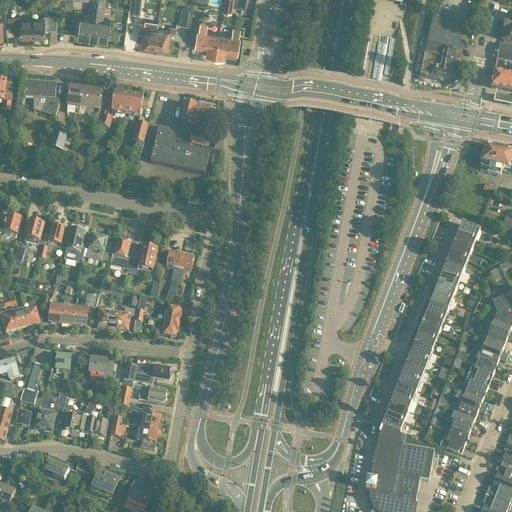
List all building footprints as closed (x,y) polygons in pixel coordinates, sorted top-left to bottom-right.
[(105,0),(78,0),(85,1),(85,0),(90,0),(89,14),(87,14),(86,16),(95,17),(103,18),(104,12),(106,12),(106,7),(105,7),(105,0)] [(141,0),(130,0),(130,10),(141,12),(141,0)] [(232,13),(234,0),(224,0),(223,12),(232,13)] [(189,16),(190,8),(182,7),(181,15),(189,16)] [(44,18),(32,19),(33,38),(45,37),(45,29),(57,29),(57,15),(44,16),(44,18)] [(78,36),(95,39),(97,27),(96,27),(97,20),(95,20),(95,17),(86,16),(84,16),(84,18),(80,18),(78,36)] [(511,17),(506,16),(503,29),(511,30),(511,17)] [(20,38),(33,38),(32,19),(20,19),(20,17),(8,17),(8,30),(20,30),(20,38)] [(103,21),(103,18),(95,17),(95,20),(97,20),(96,27),(97,27),(95,39),(107,40),(110,22),(103,21)] [(433,20),(422,76),(441,80),(440,83),(443,84),(444,81),(455,83),(461,53),(459,53),(460,46),(458,25),(439,21),(434,20),(433,20)] [(216,51),(219,34),(206,32),(208,24),(201,23),(200,31),(198,31),(196,47),(207,49),(207,54),(216,55),(216,51)] [(156,41),(157,30),(145,28),(145,25),(140,24),(138,31),(144,31),(142,45),(155,47),(156,41)] [(156,41),(155,47),(168,48),(170,35),(175,35),(176,28),(170,28),(169,31),(157,30),(156,41)] [(232,36),(219,34),(216,51),(216,55),(225,57),(226,52),(237,54),(240,38),(239,38),(240,30),(233,29),(232,36)] [(511,30),(503,29),(501,41),(511,43),(511,30)] [(511,48),(500,46),(496,62),(511,65),(511,48)] [(511,65),(496,62),(494,74),(511,77),(511,65)] [(511,77),(494,74),(491,90),(508,94),(511,94),(511,77)] [(6,83),(0,82),(0,103),(3,103),(2,112),(9,112),(10,104),(13,84),(6,84),(6,83)] [(55,87),(26,86),(25,98),(20,97),(18,110),(24,112),(25,104),(25,103),(26,99),(34,99),(34,102),(34,111),(55,118),(60,102),(54,101),(55,87)] [(82,94),(82,91),(69,90),(68,108),(80,109),(82,94)] [(82,94),(80,109),(79,116),(77,125),(82,125),(84,109),(99,111),(99,109),(100,109),(102,93),(82,91),(82,94)] [(126,115),(129,97),(115,94),(112,113),(126,115)] [(511,106),(511,99),(494,96),(493,103),(511,106)] [(143,99),(129,97),(126,115),(140,118),(141,109),(147,110),(148,101),(143,100),(143,99)] [(180,123),(194,126),(197,108),(184,105),(180,123)] [(197,108),(194,126),(198,127),(199,123),(208,125),(210,117),(214,118),(215,112),(211,111),(211,110),(197,107),(197,108)] [(99,132),(100,129),(103,117),(97,115),(93,131),(99,132)] [(111,119),(103,117),(100,129),(108,131),(111,119)] [(14,122),(7,121),(5,135),(12,136),(14,122)] [(147,126),(138,124),(133,143),(142,146),(147,126)] [(67,135),(54,131),(49,149),(62,153),(67,135)] [(177,135),(159,131),(151,165),(204,177),(209,155),(174,146),(177,135)] [(189,145),(203,148),(205,138),(191,136),(189,145)] [(495,168),(499,150),(485,147),(480,164),(481,164),(479,172),(493,175),(495,168)] [(511,153),(499,150),(495,168),(493,175),(500,177),(502,170),(510,172),(511,162),(511,153)] [(485,186),(483,192),(491,194),(493,188),(485,186)] [(5,228),(0,226),(0,246),(2,239),(6,240),(8,240),(10,239),(11,238),(12,236),(17,237),(22,221),(8,217),(5,228)] [(511,221),(505,219),(502,231),(511,233),(511,221)] [(30,223),(24,245),(37,248),(43,227),(30,223)] [(457,236),(476,243),(480,233),(461,226),(457,236)] [(44,243),(43,243),(40,253),(40,254),(39,260),(45,261),(47,255),(48,249),(53,250),(53,249),(60,250),(61,247),(62,247),(65,231),(52,228),(50,235),(46,235),(44,243)] [(71,232),(65,262),(81,266),(85,251),(81,250),(85,234),(71,232)] [(476,243),(457,236),(453,246),(472,253),(476,243)] [(107,240),(93,237),(87,259),(101,262),(99,272),(105,273),(109,255),(104,254),(107,240)] [(126,277),(127,274),(130,260),(127,260),(130,244),(118,241),(116,251),(113,250),(109,268),(121,270),(120,275),(126,277)] [(472,253),(453,246),(449,256),(468,263),(472,253)] [(140,262),(130,260),(127,274),(141,277),(143,269),(153,272),(158,251),(143,248),(140,262)] [(25,251),(18,249),(13,264),(21,266),(25,251)] [(170,292),(174,293),(177,280),(182,256),(170,254),(167,270),(174,271),(172,283),(170,292)] [(194,259),(182,256),(177,280),(174,293),(179,294),(183,273),(191,275),(194,259)] [(468,263),(449,256),(446,266),(464,273),(468,263)] [(464,273),(446,266),(442,276),(460,284),(464,273)] [(460,284),(442,276),(438,287),(456,294),(460,284)] [(58,278),(56,285),(65,287),(67,279),(58,278)] [(456,294),(438,287),(434,297),(452,304),(456,294)] [(511,316),(511,315),(511,294),(510,290),(509,288),(499,293),(502,299),(511,316)] [(85,308),(75,307),(74,312),(75,312),(73,328),(86,329),(88,309),(96,310),(100,296),(79,290),(77,298),(86,299),(85,308)] [(137,299),(130,297),(128,308),(135,309),(137,299)] [(452,304),(434,297),(430,307),(448,314),(452,304)] [(466,306),(472,309),(475,301),(469,299),(466,306)] [(497,314),(495,321),(511,327),(511,317),(511,316),(502,299),(492,304),(497,314)] [(59,304),(58,310),(51,310),(50,312),(47,311),(45,320),(49,321),(49,325),(61,327),(63,311),(64,305),(59,304)] [(30,312),(24,313),(28,329),(39,326),(34,305),(29,307),(30,312)] [(64,305),(63,311),(61,327),(73,328),(75,312),(74,312),(75,307),(64,305)] [(448,314),(430,307),(426,317),(444,324),(448,314)] [(136,318),(143,319),(143,316),(144,309),(137,308),(136,318)] [(110,310),(103,310),(98,309),(96,329),(107,331),(109,315),(110,310)] [(17,332),(28,329),(24,313),(23,310),(12,313),(17,332)] [(124,317),(120,317),(118,332),(128,333),(130,317),(133,318),(134,311),(125,310),(124,317)] [(168,310),(165,323),(181,326),(182,319),(181,319),(182,317),(180,316),(181,312),(168,310)] [(6,335),(17,332),(12,313),(1,316),(2,319),(6,335)] [(120,317),(109,315),(107,331),(118,332),(120,317)] [(444,324),(426,317),(422,327),(440,334),(444,324)] [(143,319),(136,318),(134,333),(141,334),(143,319)] [(487,329),(511,339),(511,335),(510,334),(511,329),(511,327),(495,321),(491,329),(487,327),(487,329)] [(180,333),(181,326),(165,323),(160,322),(158,331),(161,332),(160,337),(164,338),(164,337),(175,339),(176,334),(178,334),(178,332),(180,333)] [(440,334),(422,327),(418,337),(436,344),(440,334)] [(490,333),(487,341),(505,348),(507,341),(511,343),(511,339),(487,329),(486,331),(490,333)] [(436,344),(418,337),(414,347),(432,354),(436,344)] [(480,347),(479,349),(507,360),(508,357),(502,354),(505,348),(487,341),(484,349),(480,347)] [(432,354),(414,347),(410,357),(428,364),(432,354)] [(505,364),(507,360),(479,349),(478,351),(482,353),(479,361),(497,368),(499,362),(505,364)] [(56,371),(70,372),(72,359),(57,357),(56,371)] [(428,364),(410,357),(406,367),(424,374),(428,364)] [(107,363),(91,361),(90,375),(97,375),(96,383),(97,385),(105,386),(113,387),(114,374),(106,373),(107,363)] [(472,367),(468,376),(487,383),(489,377),(493,378),(497,368),(479,361),(476,369),(472,367)] [(17,373),(14,363),(0,366),(0,375),(1,378),(8,376),(10,381),(23,378),(21,371),(17,373)] [(32,366),(26,383),(34,385),(39,369),(32,366)] [(126,366),(123,382),(133,384),(133,383),(153,386),(154,380),(169,383),(171,370),(149,367),(147,378),(135,376),(136,368),(126,366)] [(424,374),(406,367),(402,377),(420,384),(424,374)] [(445,382),(449,372),(442,369),(438,379),(445,382)] [(469,385),(466,393),(484,400),(488,390),(485,389),(487,383),(468,376),(465,384),(469,385)] [(420,384),(402,377),(398,387),(416,394),(420,384)] [(435,390),(440,392),(444,382),(439,380),(435,390)] [(133,384),(123,382),(119,406),(129,408),(133,384)] [(22,396),(23,391),(24,388),(7,384),(3,397),(21,402),(22,396)] [(416,394),(398,387),(394,397),(412,404),(416,394)] [(24,391),(21,403),(35,407),(38,395),(24,391)] [(167,394),(150,391),(149,398),(139,396),(138,401),(165,406),(167,394)] [(481,407),(484,400),(466,393),(462,392),(458,402),(486,413),(487,409),(481,407)] [(59,400),(50,398),(49,406),(43,432),(52,434),(55,416),(62,418),(68,397),(60,395),(59,400)] [(35,430),(43,432),(49,406),(50,398),(44,397),(42,407),(40,407),(39,412),(38,412),(35,430)] [(412,404),(394,397),(390,407),(409,414),(412,404)] [(75,438),(80,413),(75,412),(73,408),(75,402),(69,400),(63,422),(67,423),(66,432),(72,433),(71,437),(75,438)] [(431,400),(427,410),(433,412),(437,402),(431,400)] [(458,413),(476,420),(478,414),(485,416),(486,413),(458,402),(454,411),(458,413)] [(79,434),(86,436),(89,420),(90,412),(92,404),(88,404),(87,411),(83,414),(80,413),(75,438),(78,439),(79,434)] [(444,408),(437,406),(434,415),(441,418),(444,408)] [(409,414),(390,407),(386,417),(405,424),(409,414)] [(13,414),(1,410),(0,412),(0,442),(4,443),(13,414)] [(473,427),(476,420),(458,413),(455,421),(451,420),(450,422),(478,433),(479,429),(473,427)] [(31,416),(19,414),(17,426),(28,429),(31,416)] [(135,427),(142,429),(158,432),(159,430),(160,427),(159,426),(161,418),(138,414),(136,427),(135,427)] [(405,424),(386,417),(382,427),(400,435),(405,424)] [(114,419),(113,425),(122,427),(124,421),(114,419)] [(91,441),(95,442),(99,422),(89,420),(86,436),(92,437),(91,441)] [(108,424),(99,422),(95,442),(98,443),(99,438),(105,440),(108,424)] [(453,425),(450,433),(468,441),(471,434),(477,436),(478,433),(450,422),(449,424),(453,425)] [(120,439),(122,427),(113,425),(110,438),(120,439)] [(158,432),(142,429),(140,442),(142,443),(141,449),(154,452),(156,445),(158,432)] [(426,447),(382,429),(380,433),(381,434),(372,483),(367,482),(366,492),(371,492),(371,502),(374,511),(375,511),(414,511),(420,482),(429,483),(434,453),(425,451),(426,447)] [(464,451),(468,441),(450,433),(447,441),(443,440),(440,448),(458,456),(461,450),(464,451)] [(511,446),(506,445),(509,446),(503,460),(503,462),(511,465),(511,446)] [(511,465),(503,462),(503,460),(498,457),(496,462),(502,464),(499,472),(511,477),(511,465)] [(70,471),(48,461),(43,473),(65,482),(70,471)] [(91,470),(79,465),(76,471),(88,476),(91,470)] [(120,479),(100,470),(92,489),(112,497),(120,479)] [(511,477),(499,472),(496,480),(490,478),(488,482),(494,484),(495,482),(511,488),(511,477)] [(155,491),(135,482),(127,501),(147,509),(155,491)] [(486,496),(485,497),(511,507),(511,505),(511,488),(495,482),(494,484),(488,498),(486,496)] [(6,511),(15,494),(3,488),(0,495),(0,511),(6,511)] [(488,499),(482,511),(509,511),(511,507),(485,497),(485,498),(488,499)]
